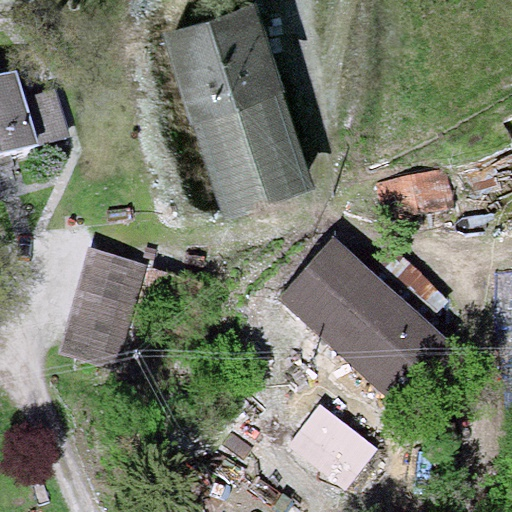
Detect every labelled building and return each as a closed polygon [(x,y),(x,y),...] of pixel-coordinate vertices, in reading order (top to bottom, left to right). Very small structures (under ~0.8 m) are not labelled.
[(325,194),(268,17),(171,48),(228,225),(325,194)] [(0,187),(45,173),(20,97),(0,103),(0,187)] [(151,263),(65,240),(37,349),(122,371),(151,263)] [(461,360),(338,253),(281,319),(404,425),(461,360)] [(320,394),(289,438),(348,479),(379,436),(320,394)]
